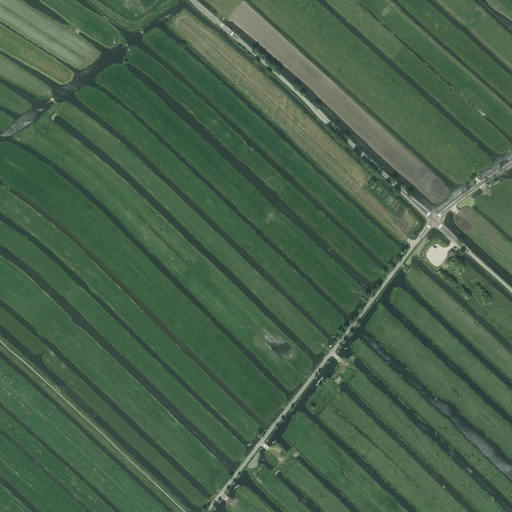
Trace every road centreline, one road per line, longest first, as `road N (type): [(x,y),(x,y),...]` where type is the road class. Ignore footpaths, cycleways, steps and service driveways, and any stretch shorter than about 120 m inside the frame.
road 1 (unclassified): [(205,511),(433,220)]
road 2 (tertiary): [(433,220),(193,0)]
